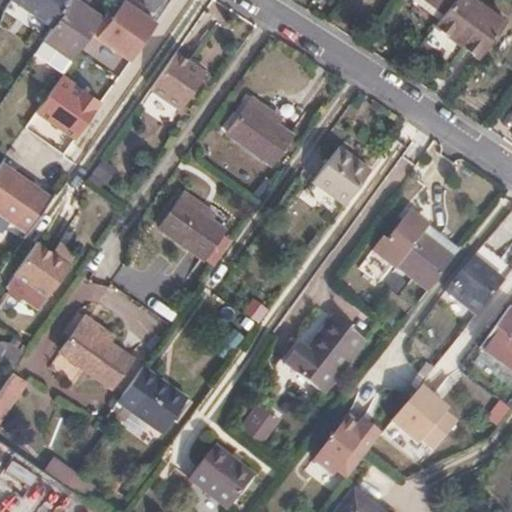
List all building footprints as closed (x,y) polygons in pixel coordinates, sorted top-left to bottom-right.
[(5,0),(51,30),(71,0),(5,0)] [(95,35),(103,24),(85,11),(87,7),(91,0),(71,0),(51,30),(44,39),(77,60),(95,35)] [(103,24),(95,35),(134,63),(159,25),(145,15),(140,11),(143,7),(133,0),(127,0),(126,2),(122,0),(119,0),(106,19),(103,24)] [(426,0),(438,9),(445,0),(426,0)] [(476,0),(445,0),(438,9),(429,21),(478,57),(505,21),(476,0)] [(106,19),(87,7),(85,11),(103,24),(106,19)] [(148,10),(143,7),(140,11),(145,15),(148,10)] [(77,60),(44,39),(35,53),(67,75),(77,60)] [(211,75),(181,54),(154,91),(184,112),(211,75)] [(287,127),(256,103),(252,109),(282,133),(287,127)] [(282,133),(252,109),(232,136),(275,169),(295,142),(282,133)] [(311,185),(320,191),(346,157),(336,150),(311,185)] [(346,157),(320,191),(344,208),(369,174),(346,157)] [(53,199),(4,164),(0,170),(0,213),(27,234),(53,199)] [(219,217),(188,194),(183,200),(214,223),(219,217)] [(214,223),(183,200),(162,229),(205,261),(226,233),(214,223)] [(439,234),(408,211),(400,221),(395,218),(373,248),(395,265),(387,276),(402,287),(410,277),(428,290),(451,260),(431,245),(439,234)] [(459,249),(439,234),(431,245),(451,260),(459,249)] [(71,264),(39,240),(15,273),(47,296),(71,264)] [(502,281),(472,258),(447,290),(476,315),(502,281)] [(511,311),(508,308),(480,346),(511,369),(511,311)] [(110,337),(83,317),(79,323),(106,343),(110,337)] [(361,342),(328,318),(303,352),(294,346),(278,368),(319,398),(361,342)] [(106,343),(79,323),(58,352),(109,389),(130,360),(106,343)] [(0,341),(0,358),(8,363),(16,350),(0,341)] [(118,398),(125,403),(150,368),(143,363),(118,398)] [(125,403),(149,421),(175,387),(150,368),(125,403)] [(21,382),(7,371),(0,379),(0,401),(4,404),(21,382)] [(449,405),(422,384),(394,419),(421,441),(424,437),(436,446),(458,418),(446,410),(449,405)] [(175,387),(149,421),(163,431),(187,396),(175,387)] [(393,420),(372,403),(365,412),(354,404),(321,444),(345,463),(347,459),(356,466),(369,450),(393,420)] [(275,424),(260,413),(244,436),(257,447),(275,424)] [(252,475),(212,444),(186,476),(227,508),(252,475)] [(91,487),(72,473),(62,485),(81,500),(91,487)] [(375,511),(352,492),(336,511),(375,511)]
